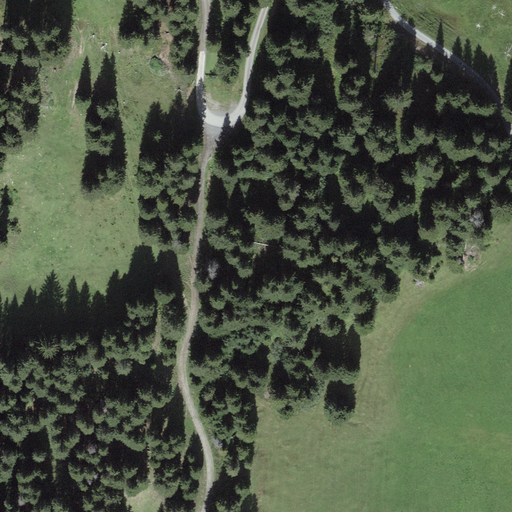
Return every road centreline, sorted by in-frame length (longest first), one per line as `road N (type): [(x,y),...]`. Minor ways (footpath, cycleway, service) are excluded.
road 1 (track): [(203,511),(209,457),(184,368),(214,122)]
road 2 (residential): [(511,139),(487,89),(384,0)]
road 3 (track): [(266,0),(239,113),(214,122)]
road 4 (track): [(214,122),(198,101),(203,0)]
